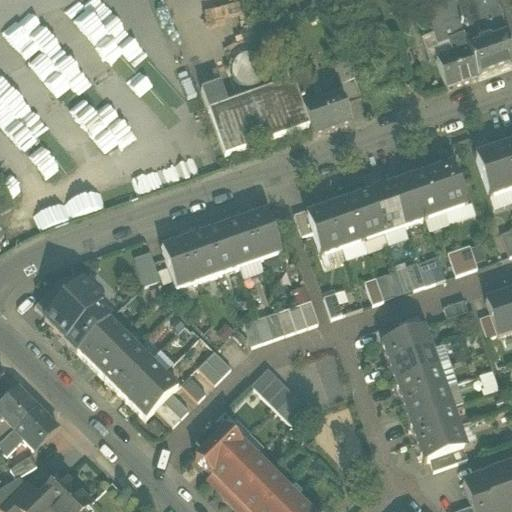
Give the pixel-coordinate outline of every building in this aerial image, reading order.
[(483,33),(492,57),(510,51),(509,48),(511,46),(511,21),(504,0),(419,0),(433,37),(437,49),(448,45),(461,40),(483,33)] [(113,137),(128,124),(29,14),(3,37),(33,70),(45,59),(62,79),(51,89),(60,99),(58,100),(78,122),(90,112),(107,131),(95,141),(109,157),(122,146),(113,137)] [(483,33),(461,40),(476,83),(511,70),(511,56),(510,51),(492,57),(483,33)] [(437,49),(433,37),(420,41),(429,66),(437,63),(442,61),(452,58),(448,45),(437,49)] [(452,92),(476,83),(461,40),(448,45),(452,58),(442,61),(452,92)] [(224,61),(230,92),(258,87),(252,56),(224,61)] [(331,67),(336,66),(346,62),(344,56),(329,61),(331,67)] [(286,67),(294,89),(311,83),(304,61),(286,67)] [(448,93),(452,92),(442,61),(437,63),(448,93)] [(353,83),(346,62),(336,66),(343,86),(341,87),(348,107),(360,103),(353,83)] [(200,88),(218,81),(214,69),(195,76),(200,88)] [(0,128),(52,187),(78,164),(59,142),(60,141),(45,124),(32,136),(10,111),(22,101),(0,76),(0,128)] [(294,89),(312,140),(350,127),(340,98),(323,104),(315,82),(311,83),(294,89)] [(288,84),(226,107),(208,113),(224,159),(305,130),(288,84)] [(200,93),(208,113),(226,107),(219,86),(200,93)] [(510,194),(511,193),(511,145),(495,151),(510,194)] [(489,202),(510,194),(495,151),(474,159),(489,202)] [(451,167),(430,174),(445,217),(466,210),(451,167)] [(424,225),(445,217),(430,174),(409,182),(424,225)] [(403,232),(424,225),(409,182),(388,189),(403,232)] [(383,239),(403,232),(388,189),(368,196),(383,239)] [(0,194),(0,217),(10,212),(1,194),(0,194)] [(511,198),(510,194),(489,202),(493,213),(511,206),(511,198)] [(362,246),(383,239),(368,196),(347,203),(362,246)] [(341,254),(362,246),(347,203),(326,211),(341,254)] [(466,210),(445,217),(449,230),(475,221),(471,208),(466,210)] [(320,261),(341,254),(326,211),(305,218),(312,237),(320,261)] [(266,215),(244,222),(259,265),(281,258),(266,215)] [(293,219),(301,241),(312,237),(305,218),(304,215),(293,219)] [(429,237),(449,230),(445,217),(424,225),(429,237)] [(244,222),(223,230),(238,273),(259,265),(244,222)] [(223,230),(202,237),(218,280),(238,273),(223,230)] [(403,232),(383,239),(387,250),(408,243),(403,232)] [(508,261),(511,259),(511,235),(500,238),(508,261)] [(202,237),(182,244),(197,287),(218,280),(202,237)] [(362,246),(366,258),(387,250),(383,239),(362,246)] [(175,295),(197,287),(182,244),(160,252),(175,295)] [(366,258),(362,246),(341,254),(345,265),(366,258)] [(469,250),(458,254),(466,276),(477,272),(475,267),(470,253),(469,250)] [(480,250),(470,253),(475,267),(485,264),(480,250)] [(345,265),(341,254),(320,261),(324,272),(345,265)] [(455,280),(466,276),(458,254),(447,258),(455,280)] [(150,258),(132,264),(142,292),(159,286),(150,258)] [(259,265),(263,277),(285,270),(281,258),(259,265)] [(437,261),(416,268),(418,272),(428,268),(435,287),(445,283),(437,261)] [(259,265),(238,273),(242,284),(263,277),(259,265)] [(395,275),(403,298),(413,295),(405,272),(406,272),(404,268),(394,271),(395,275)] [(413,295),(424,291),(418,272),(416,268),(406,272),(405,272),(413,295)] [(428,268),(418,272),(424,291),(435,287),(428,268)] [(403,298),(395,275),(386,279),(394,301),(403,298)] [(375,283),(383,305),(394,301),(386,279),(375,283)] [(33,312),(44,323),(79,288),(73,282),(60,284),(33,312)] [(383,305),(375,283),(364,286),(372,309),(383,305)] [(101,308),(80,287),(79,288),(44,323),(43,324),(76,357),(108,324),(109,324),(97,313),(101,308)] [(299,309),(310,305),(304,289),(288,295),(294,310),(299,309)] [(497,341),(511,335),(511,304),(509,297),(484,305),(497,341)] [(323,301),(330,323),(342,319),(334,298),(323,301)] [(310,305),(299,309),(306,331),(318,327),(310,305)] [(442,312),(446,323),(467,316),(463,305),(442,312)] [(294,310),(287,313),(295,335),(306,331),(299,309),(294,310)] [(287,313),(276,317),(284,340),(295,335),(287,313)] [(276,317),(265,321),(273,344),(284,340),(276,317)] [(489,320),(478,323),(485,343),(495,339),(489,320)] [(254,325),(261,348),(273,344),(265,321),(254,325)] [(418,321),(397,328),(401,339),(422,332),(418,321)] [(76,357),(90,370),(122,338),(108,324),(76,357)] [(242,329),(250,351),(261,348),(253,325),(242,329)] [(233,336),(224,327),(214,337),(224,346),(233,336)] [(380,346),(401,339),(397,328),(376,335),(380,346)] [(380,346),(388,368),(431,353),(423,331),(422,332),(401,339),(380,346)] [(90,370),(103,384),(135,352),(122,338),(90,370)] [(431,353),(438,372),(449,368),(442,349),(431,353)] [(103,384),(117,397),(149,365),(135,352),(103,384)] [(388,368),(395,387),(438,372),(431,353),(388,368)] [(159,355),(149,365),(163,379),(173,368),(159,355)] [(230,373),(213,356),(205,364),(222,381),(230,373)] [(222,381),(205,364),(197,373),(214,390),(222,381)] [(117,397),(131,411),(163,379),(149,365),(117,397)] [(456,387),(449,368),(438,372),(444,392),(456,387)] [(395,387),(401,407),(444,392),(438,372),(395,387)] [(250,391),(258,399),(275,382),(267,374),(250,391)] [(498,394),(491,375),(478,379),(483,392),(480,393),(482,400),(498,394)] [(177,393),(163,379),(131,411),(145,425),(154,416),(154,415),(163,407),(171,399),(177,393)] [(188,381),(180,390),(196,407),(205,398),(188,381)] [(258,399),(267,407),(284,390),(275,382),(258,399)] [(444,392),(451,411),(463,407),(456,387),(444,392)] [(267,407),(276,416),(292,399),(284,390),(267,407)] [(401,407),(408,426),(451,411),(444,392),(401,407)] [(0,427),(2,426),(13,437),(36,414),(17,394),(0,410),(0,427)] [(171,399),(163,407),(180,424),(188,415),(171,399)] [(276,416),(284,424),(301,407),(292,399),(276,416)] [(180,424),(163,407),(154,415),(171,432),(180,424)] [(288,428),(293,433),(310,416),(301,407),(284,424),(288,428)] [(408,426),(415,446),(458,430),(451,411),(408,426)] [(56,434),(36,414),(13,437),(0,449),(0,454),(7,461),(20,449),(19,447),(21,445),(33,458),(56,434)] [(165,434),(154,422),(145,430),(157,442),(165,434)] [(225,432),(240,448),(248,439),(233,424),(225,432)] [(0,427),(0,449),(13,437),(2,426),(0,427)] [(458,430),(466,452),(477,448),(469,426),(458,430)] [(195,446),(203,454),(220,437),(212,429),(195,446)] [(466,452),(458,430),(415,446),(423,467),(428,465),(463,453),(466,452)] [(194,463),(209,478),(240,448),(225,432),(220,437),(203,454),(194,463)] [(263,454),(248,439),(240,448),(240,449),(254,462),(263,454)] [(210,478),(224,492),(254,462),(240,449),(240,448),(209,478),(210,479),(210,478)] [(428,465),(432,476),(466,464),(463,453),(428,465)] [(15,484),(18,483),(36,471),(30,461),(9,474),(15,484)] [(224,492),(238,507),(268,477),(254,462),(224,492)] [(470,511),(511,511),(511,469),(462,487),(470,511)] [(238,507),(243,511),(261,511),(283,491),(268,477),(238,507)] [(63,478),(38,503),(37,504),(44,511),(86,511),(92,507),(75,490),(74,491),(63,480),(64,479),(63,478)] [(4,511),(26,491),(18,483),(0,493),(0,511),(4,511)] [(44,511),(37,504),(38,503),(26,491),(4,511),(44,511)] [(261,511),(290,511),(297,505),(283,491),(261,511)]
